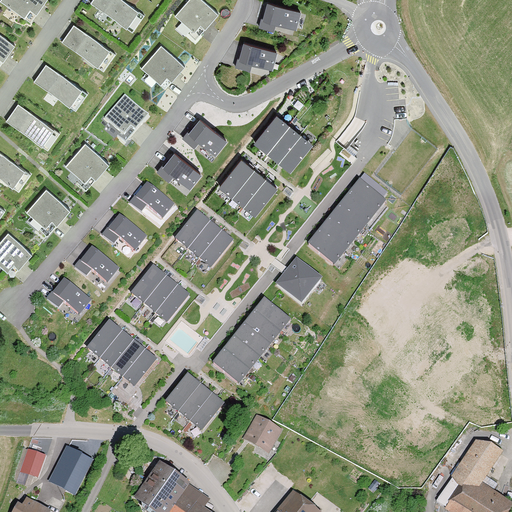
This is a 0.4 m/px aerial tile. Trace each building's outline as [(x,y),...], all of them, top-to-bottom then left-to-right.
[(50,0),(4,0),(36,21),(50,0)] [(147,12),(129,0),(94,0),(93,1),(134,30),(147,12)] [(202,0),(188,0),(175,16),(193,32),(200,24),(205,28),(218,14),(202,0)] [(304,14),(266,3),(258,29),(297,35),(304,14)] [(114,48),(73,20),(61,38),(102,66),(114,48)] [(20,44),(0,30),(0,67),(2,70),(20,44)] [(190,64),(164,42),(144,66),(170,88),(190,64)] [(277,54),(243,43),(234,68),(249,74),(273,72),(277,54)] [(91,89),(50,60),(37,78),(78,107),(91,89)] [(125,96),(106,118),(125,135),(131,127),(135,131),(148,116),(125,96)] [(62,129),(21,101),(8,119),(49,147),(62,129)] [(319,141),(280,111),(256,141),(296,171),(319,141)] [(236,139),(206,114),(187,137),(199,147),(204,141),(222,156),(236,139)] [(109,163),(84,142),(64,166),(89,187),(109,163)] [(209,172),(179,147),(161,170),(173,180),(177,174),(195,189),(209,172)] [(0,152),(0,181),(17,193),(30,174),(0,152)] [(285,187),(246,157),(222,187),(261,217),(285,187)] [(392,199),(366,179),(314,246),(340,266),(392,199)] [(182,205),(152,180),(133,203),(146,213),(150,207),(168,222),(182,205)] [(46,189),(27,212),(46,228),(52,221),(57,225),(70,210),(46,189)] [(242,241),(202,211),(179,241),(218,272),(242,241)] [(154,238),(124,214),(106,236),(118,246),(123,240),(141,255),(154,238)] [(37,251),(11,230),(0,242),(0,261),(16,275),(37,251)] [(127,269),(97,244),(78,267),(90,277),(95,271),(113,286),(127,269)] [(413,245),(355,308),(375,327),(434,263),(413,245)] [(331,279),(303,256),(280,284),(308,307),(331,279)] [(196,297),(157,266),(133,296),(173,327),(196,297)] [(97,300),(67,276),(49,298),(61,308),(65,302),(83,317),(97,300)] [(487,296),(469,278),(422,325),(426,329),(399,356),(443,400),(481,361),(451,331),(487,296)] [(296,320),(270,300),(219,367),(245,387),(296,320)] [(164,360),(115,319),(91,348),(139,389),(164,360)] [(222,402),(188,375),(167,400),(201,427),(222,402)] [(281,431),(257,417),(246,436),(269,450),(281,431)] [(506,460),(478,442),(437,505),(448,511),(511,511),(511,506),(486,489),(506,460)] [(77,494),(94,458),(66,445),(49,481),(77,494)] [(49,460),(29,453),(22,473),(42,480),(49,460)] [(206,511),(213,504),(163,467),(134,506),(141,511),(206,511)] [(315,511),(295,495),(280,511),(315,511)] [(17,511),(43,511),(26,500),(17,511)]
